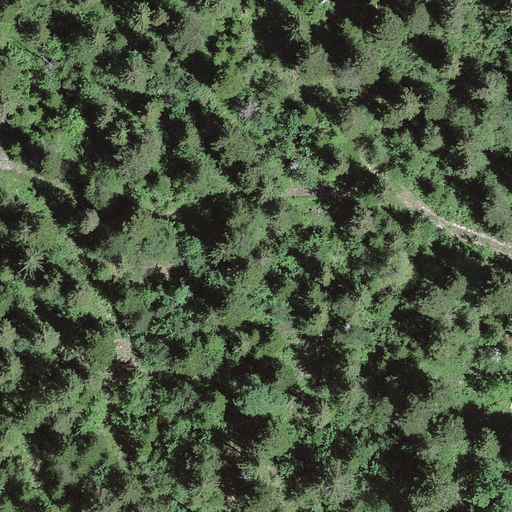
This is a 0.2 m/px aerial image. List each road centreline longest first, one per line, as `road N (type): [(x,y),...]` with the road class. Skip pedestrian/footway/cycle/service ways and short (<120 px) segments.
road 1 (track): [(422,216),(285,196),(123,222),(0,171)]
road 2 (track): [(422,216),(341,118),(331,88),(331,0)]
